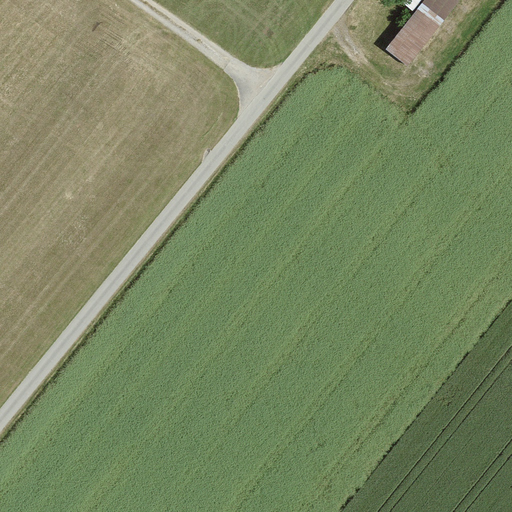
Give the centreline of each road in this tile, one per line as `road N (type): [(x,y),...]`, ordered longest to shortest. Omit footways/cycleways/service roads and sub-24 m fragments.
road 1 (unclassified): [(0,422),(343,0)]
road 2 (track): [(138,0),(269,92)]
